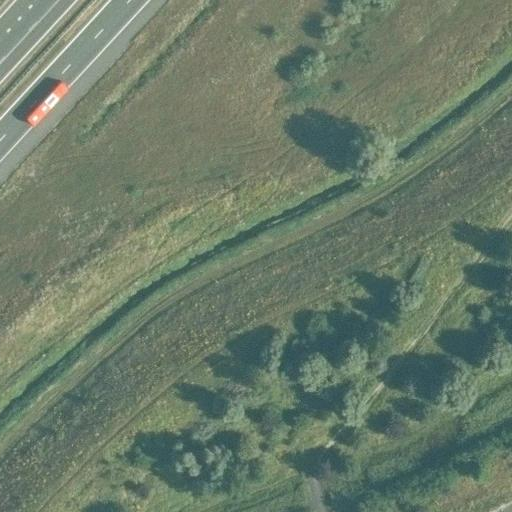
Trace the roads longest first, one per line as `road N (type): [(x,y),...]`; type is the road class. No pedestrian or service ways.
road 1 (track): [(0,449),(135,321),(211,268),(327,214),(490,112),(511,88)]
road 2 (motorway): [(0,144),(131,0)]
